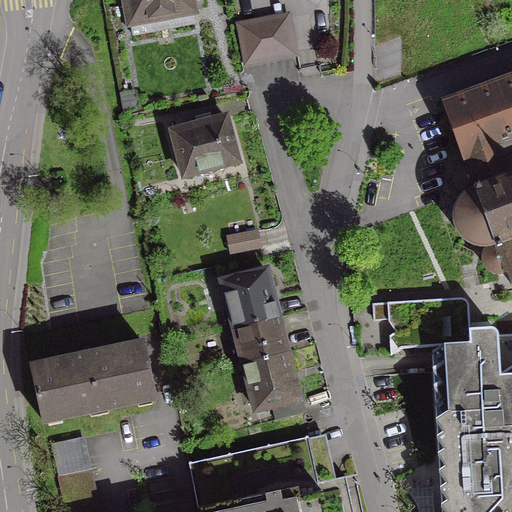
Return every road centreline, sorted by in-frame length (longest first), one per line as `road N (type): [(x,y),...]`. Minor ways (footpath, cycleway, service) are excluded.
road 1 (residential): [(363,91),(322,248),(323,284),(378,511)]
road 2 (residential): [(29,0),(0,212)]
